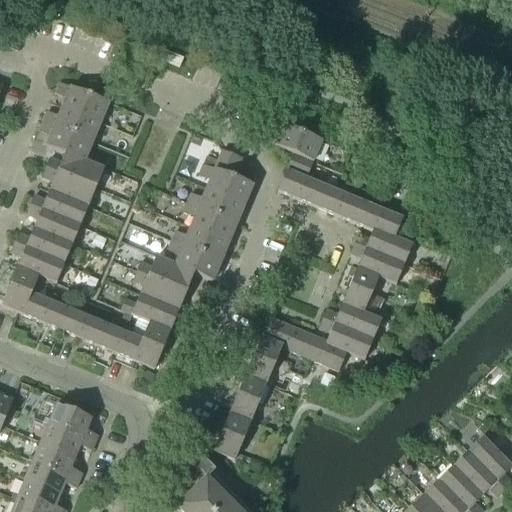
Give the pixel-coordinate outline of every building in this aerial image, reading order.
[(99,125),(107,106),(58,85),(53,96),(61,99),(62,95),(66,97),(60,109),(99,125)] [(91,145),(99,125),(60,109),(55,123),(51,121),(53,118),(45,114),(41,124),(91,145)] [(393,240),(400,221),(304,181),(320,144),(270,123),(266,134),(273,137),(275,133),(279,135),(273,148),(292,156),(276,194),(371,234),(371,233),(392,241),(393,240)] [(83,163),(91,145),(41,124),(37,133),(45,137),(46,133),(50,134),(44,148),(63,156),(64,155),(83,163)] [(251,188),(232,180),(240,161),(220,153),(216,164),(205,159),(197,178),(205,181),(206,177),(210,179),(205,191),(243,207),(251,188)] [(102,171),(83,163),(64,155),(63,156),(58,169),(54,168),(56,164),(48,161),(44,170),(94,191),(102,171)] [(86,209),(94,191),(44,170),(40,180),(48,183),(49,179),(53,181),(48,193),(86,209)] [(235,226),(243,207),(205,191),(199,204),(195,203),(197,199),(190,196),(186,206),(235,226)] [(86,209),(48,193),(42,207),(38,205),(40,201),(33,198),(28,208),(78,229),(86,209)] [(227,245),(235,226),(186,206),(182,216),(189,219),(190,215),(194,217),(189,230),(227,245)] [(78,229),(28,208),(25,218),(32,221),(34,217),(37,218),(32,231),(70,247),(78,229)] [(219,264),(227,245),(189,230),(183,242),(180,241),(181,237),(174,234),(170,244),(219,264)] [(70,247),(32,231),(26,244),(23,243),(24,239),(17,236),(13,246),(62,267),(70,247)] [(402,268),(410,248),(393,240),(392,241),(371,233),(371,234),(366,245),(362,244),(364,240),(356,237),(352,247),(402,268)] [(219,264),(170,244),(166,253),(173,256),(175,253),(179,254),(173,267),(193,276),(192,276),(211,284),(219,264)] [(54,286),(62,267),(13,246),(9,255),(16,258),(18,255),(22,256),(16,270),(37,279),(54,286)] [(394,287),(402,268),(352,247),(348,256),(356,259),(357,256),(361,257),(355,271),(376,280),(394,287)] [(185,294),(192,276),(193,276),(173,267),(154,259),(149,273),(145,271),(146,268),(139,265),(136,273),(185,294)] [(0,308),(21,317),(29,296),(37,279),(16,270),(0,308)] [(361,315),(376,280),(355,271),(340,307),(361,315)] [(177,314),(185,294),(136,273),(131,284),(139,287),(140,283),(144,285),(138,298),(177,314)] [(58,333),(66,312),(29,296),(21,317),(58,333)] [(177,314),(138,298),(133,310),(129,309),(131,305),(124,302),(119,313),(148,325),(169,334),(177,314)] [(371,343),(379,323),(361,315),(340,307),(335,321),(331,319),(332,316),(325,312),(321,322),(371,343)] [(96,348),(104,327),(66,312),(58,333),(96,348)] [(362,363),(371,343),(321,322),(317,331),(325,335),(326,331),(330,333),(325,344),(267,321),(243,378),(264,387),(280,350),(337,374),(345,355),(362,363)] [(153,372),(169,334),(148,325),(141,342),(132,363),(153,372)] [(132,363),(141,342),(104,327),(96,348),(127,361),(132,363)] [(228,416),(249,425),(264,387),(243,378),(228,416)] [(0,429),(11,402),(0,397),(0,429)] [(85,434),(90,422),(54,407),(48,422),(44,421),(42,425),(93,446),(96,439),(85,434)] [(228,416),(212,455),(233,463),(249,425),(228,416)] [(93,446),(42,425),(40,429),(44,431),(38,446),(74,460),(78,449),(90,454),(93,446)] [(510,470),(481,440),(466,455),(504,493),(511,486),(505,480),(502,484),(499,481),(510,470)] [(69,471),(74,460),(38,446),(32,460),(28,458),(26,462),(78,484),(81,476),(69,471)] [(234,511),(205,481),(213,474),(196,457),(188,464),(181,457),(172,453),(156,491),(176,511),(234,511)] [(504,493),(466,455),(451,469),(480,499),(490,489),(493,492),(490,495),(496,500),(504,493)] [(78,484),(26,462),(24,467),(29,469),(23,483),(58,498),(62,487),(74,491),(78,484)] [(480,499),(451,469),(437,483),(464,511),(478,511),(476,509),(473,511),(470,509),(480,499)] [(60,511),(53,509),(58,498),(23,483),(17,498),(12,496),(11,500),(38,511),(60,511)] [(464,511),(437,483),(422,498),(435,511),(464,511)] [(435,511),(422,498),(407,511),(435,511)] [(38,511),(11,500),(9,504),(13,506),(10,511),(38,511)]
